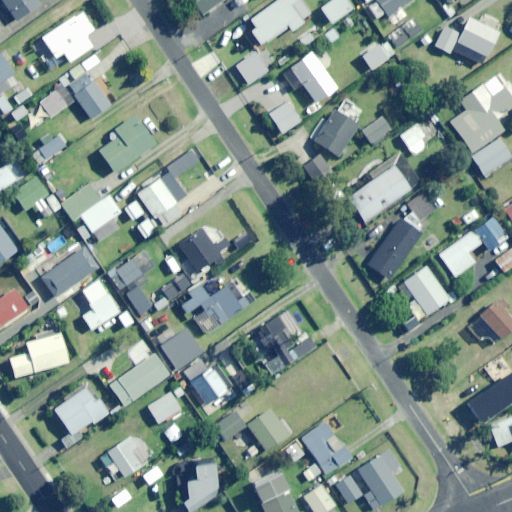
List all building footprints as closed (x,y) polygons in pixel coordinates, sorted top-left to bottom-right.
[(38,0),(1,0),(17,20),(40,3),(38,0)] [(191,0),(202,15),(223,0),(191,0)] [(301,18),(309,13),(300,0),(277,0),(249,18),(255,27),(250,30),(259,43),(288,25),(291,31),(304,23),(301,18)] [(330,24),(352,8),(346,0),(332,0),(320,8),(330,24)] [(376,18),(386,12),(378,0),(374,0),(367,5),(376,18)] [(380,0),(397,24),(407,17),(402,9),(414,0),(380,0)] [(56,58),(95,32),(82,11),(42,37),(56,58)] [(468,20),(461,16),(454,30),(449,27),(447,31),(438,26),(432,38),(438,42),(435,48),(450,57),(454,49),(481,64),(499,33),(496,31),(502,21),(487,13),(481,23),(470,17),(468,20)] [(401,50),(424,33),(415,21),(392,37),(401,50)] [(328,44),(338,37),(333,29),(323,36),(328,44)] [(109,69),(131,49),(124,41),(102,61),(109,69)] [(352,65),(368,53),(359,41),(343,54),(352,65)] [(373,69),(395,53),(386,43),(365,59),(373,69)] [(315,103),(337,88),(311,52),(290,67),(315,103)] [(3,92),(19,82),(1,54),(0,54),(0,88),(1,89),(3,92)] [(86,71),(100,62),(95,54),(81,63),(86,71)] [(61,77),(66,85),(84,72),(79,64),(61,77)] [(90,119),(110,105),(87,72),(67,86),(90,119)] [(490,96),(484,85),(442,112),(468,153),(503,131),(496,118),(511,107),(511,98),(504,87),(490,96)] [(50,117),(66,106),(55,89),(38,100),(50,117)] [(0,108),(2,112),(10,107),(3,95),(0,96),(0,108)] [(346,99),(338,111),(335,109),(314,140),(338,156),(359,126),(355,123),(363,111),(346,99)] [(281,134),(300,121),(287,102),(269,115),(281,134)] [(75,123),(83,119),(76,105),(68,109),(75,123)] [(431,141),(446,131),(432,109),(417,119),(431,141)] [(370,143),(390,129),(381,116),(360,131),(370,143)] [(114,172),(155,144),(136,117),(106,137),(110,142),(99,150),(114,172)] [(421,139),(425,136),(416,123),(401,134),(416,155),(427,147),(421,139)] [(39,164),(65,146),(58,136),(31,154),(39,164)] [(484,175),(511,157),(499,138),(472,156),(484,175)] [(174,179),(199,160),(192,150),(136,192),(161,227),(181,212),(174,203),(185,195),(174,179)] [(363,221),(420,182),(400,152),(367,175),(371,180),(346,197),(363,221)] [(316,186),(333,174),(319,155),(303,167),(316,186)] [(31,173),(22,160),(11,167),(20,181),(31,173)] [(0,190),(16,180),(4,164),(0,167),(0,190)] [(12,192),(24,210),(35,203),(43,216),(50,211),(41,199),(47,195),(35,176),(12,192)] [(72,220),(80,215),(100,200),(89,184),(61,204),(72,220)] [(419,222),(436,210),(423,192),(407,204),(419,222)] [(61,209),(51,194),(44,199),(54,214),(61,209)] [(108,195),(100,200),(80,215),(92,232),(95,230),(103,242),(122,229),(114,217),(120,212),(108,195)] [(132,220),(143,213),(135,201),(124,209),(132,220)] [(478,215),(473,207),(459,215),(464,224),(478,215)] [(492,216),(474,229),(483,242),(489,250),(507,238),(492,216)] [(419,232),(421,230),(403,217),(401,219),(400,218),(367,262),(389,278),(422,234),(419,232)] [(145,238),(156,230),(147,218),(136,225),(145,238)] [(70,242),(79,237),(71,224),(63,230),(70,242)] [(0,261),(16,251),(0,227),(0,261)] [(233,246),(217,227),(209,233),(224,252),(233,246)] [(197,272),(221,256),(202,228),(178,244),(197,272)] [(468,253),(483,242),(474,229),(438,254),(455,277),(475,263),(468,253)] [(504,272),(511,266),(511,248),(495,259),(504,272)] [(130,285),(157,266),(146,250),(119,269),(130,285)] [(418,320),(449,299),(426,266),(395,287),(418,320)] [(0,310),(5,318),(49,289),(34,267),(0,290),(0,310)] [(70,295),(84,285),(79,279),(66,289),(70,295)] [(188,313),(209,299),(199,285),(178,299),(188,313)] [(177,286),(164,294),(169,301),(181,293),(177,286)] [(246,306),(240,298),(236,301),(227,288),(205,303),(207,306),(204,308),(216,326),(246,306)] [(139,315),(152,307),(140,289),(128,297),(139,315)] [(109,296),(104,299),(101,295),(87,303),(91,309),(82,315),(91,330),(119,312),(109,296)] [(503,339),(511,330),(511,318),(506,312),(511,306),(506,299),(504,301),(500,297),(480,316),(503,339)] [(283,331),(296,322),(287,309),(255,331),(273,358),(266,362),(274,375),(316,347),(310,337),(294,348),(283,331)] [(177,369),(202,352),(185,329),(160,346),(177,369)] [(15,377),(68,363),(60,333),(25,343),(28,353),(9,358),(15,377)] [(183,372),(206,404),(232,386),(215,362),(221,357),(215,349),(183,372)] [(124,406),(168,375),(154,354),(109,385),(124,406)] [(507,396),(511,392),(511,368),(496,380),(507,396)] [(93,423),(108,413),(89,385),(54,409),(76,442),(83,437),(78,430),(92,420),(93,423)] [(158,423),(181,410),(171,393),(148,406),(158,423)] [(266,451),(289,435),(270,409),(247,425),(266,451)] [(225,440),(245,426),(234,410),(214,425),(225,440)] [(511,414),(488,425),(498,447),(511,440),(511,414)] [(327,475),(350,458),(324,422),(301,439),(327,475)] [(124,477),(147,462),(131,437),(107,452),(124,477)] [(179,456),(194,446),(190,440),(176,450),(179,456)] [(390,471),(399,466),(390,450),(357,469),(370,490),(364,494),(373,510),(403,492),(390,471)] [(181,478),(178,478),(183,506),(190,511),(193,511),(217,492),(211,458),(179,464),(181,478)] [(309,481),(320,473),(313,464),(302,472),(309,481)] [(261,503),(287,489),(280,474),(253,487),(261,503)] [(348,503),(362,494),(350,476),(336,486),(348,503)] [(314,511),(324,511),(335,505),(320,484),(303,496),(314,511)] [(301,511),(301,510),(299,511),(288,490),(262,503),(265,511),(301,511)]
